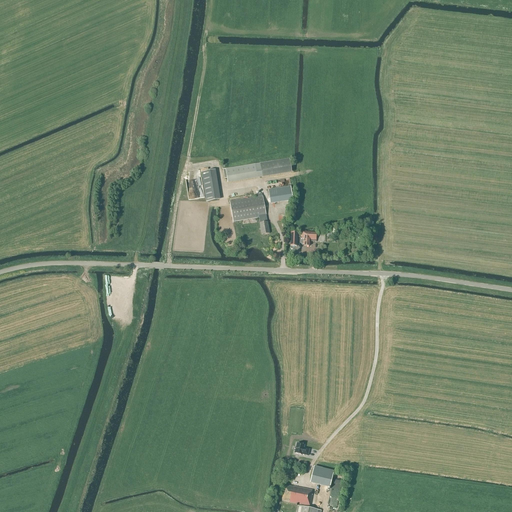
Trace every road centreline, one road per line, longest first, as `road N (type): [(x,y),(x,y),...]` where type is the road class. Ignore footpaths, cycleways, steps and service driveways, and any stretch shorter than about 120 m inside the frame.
road 1 (tertiary): [(511,291),(163,265)]
road 2 (tertiary): [(0,272),(57,263),(163,265)]
